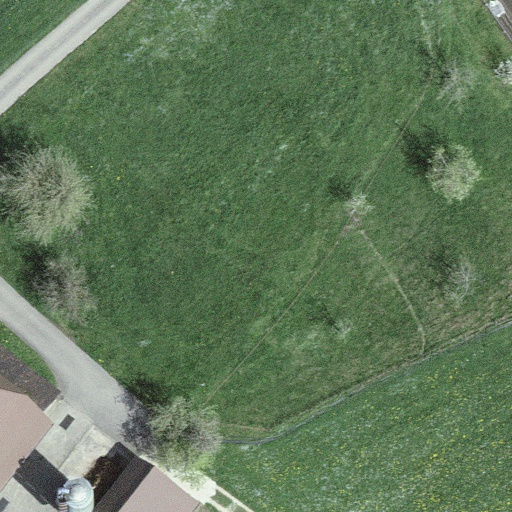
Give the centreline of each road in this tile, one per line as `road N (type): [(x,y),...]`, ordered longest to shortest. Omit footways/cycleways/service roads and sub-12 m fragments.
road 1 (unclassified): [(0,315),(142,432)]
road 2 (unclassified): [(116,0),(0,104)]
road 3 (track): [(237,511),(142,432)]
